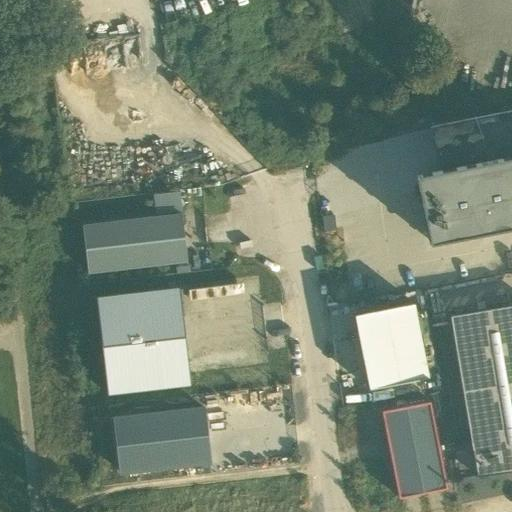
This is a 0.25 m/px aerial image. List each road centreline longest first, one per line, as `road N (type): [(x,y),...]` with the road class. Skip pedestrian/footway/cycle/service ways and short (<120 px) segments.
road 1 (residential): [(296,205),(333,511)]
road 2 (track): [(57,511),(106,490),(326,467)]
road 3 (track): [(12,317),(36,511)]
